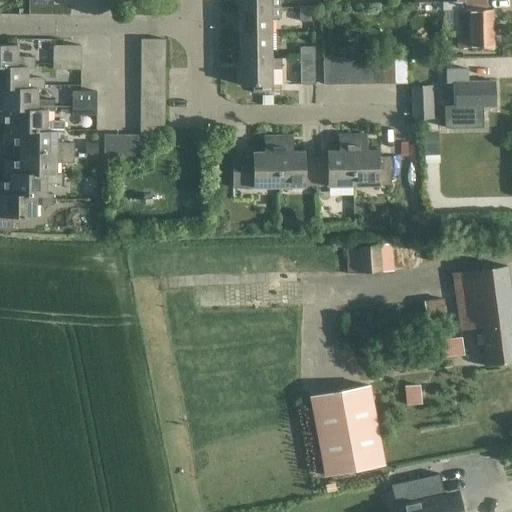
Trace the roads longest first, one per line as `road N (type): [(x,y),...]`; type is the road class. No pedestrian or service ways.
road 1 (residential): [(400,111),(223,113),(199,83),(197,27)]
road 2 (residential): [(0,25),(197,27)]
